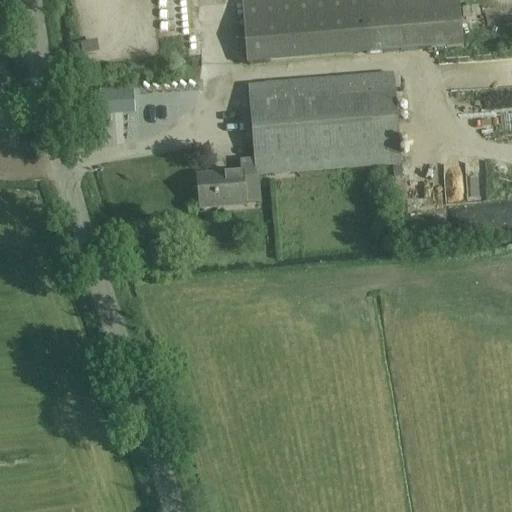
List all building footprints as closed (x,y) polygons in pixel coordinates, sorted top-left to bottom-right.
[(248,64),(463,49),(458,0),(290,0),(243,4),(248,64)] [(511,53),(497,54),(498,79),(511,78),(511,53)] [(247,87),(254,161),(240,162),(241,174),(198,178),(201,209),(244,205),(242,182),(258,180),(258,177),(402,166),(394,76),(247,87)] [(443,103),(473,99),(471,82),(441,86),(443,103)] [(132,89),(100,91),(101,109),(134,107),(132,89)]
